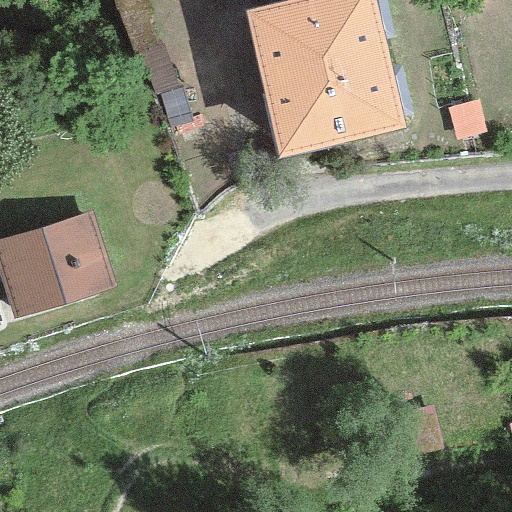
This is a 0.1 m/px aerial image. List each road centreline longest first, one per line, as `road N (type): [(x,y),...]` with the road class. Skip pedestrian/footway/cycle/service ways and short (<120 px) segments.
road 1 (track): [(119,511),(140,459),(446,476),(511,469)]
road 2 (unclassified): [(511,178),(397,184),(301,201),(221,247)]
